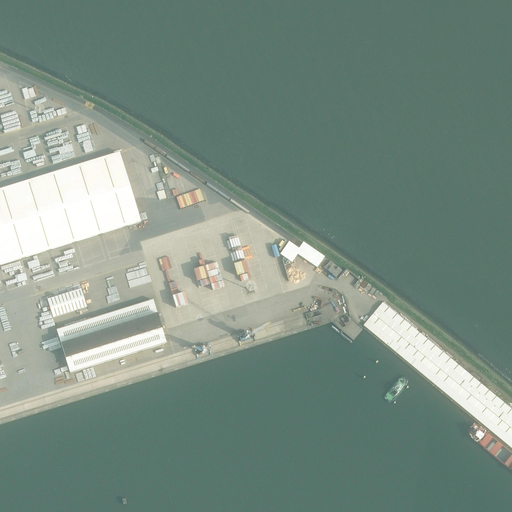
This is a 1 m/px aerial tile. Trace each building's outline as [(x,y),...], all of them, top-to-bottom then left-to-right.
[(119,153),(0,189),(0,265),(141,222),(119,153)] [(170,163),(163,165),(165,174),(172,172),(170,163)] [(293,262),(297,255),(318,267),(325,256),(303,242),(299,248),(288,241),(280,255),(293,262)] [(336,278),(342,271),(330,261),(324,268),(336,278)] [(47,299),(53,318),(87,307),(81,289),(47,299)] [(70,373),(166,343),(152,300),(57,330),(70,373)] [(364,326),(511,448),(511,409),(383,303),(373,315),(364,326)]
